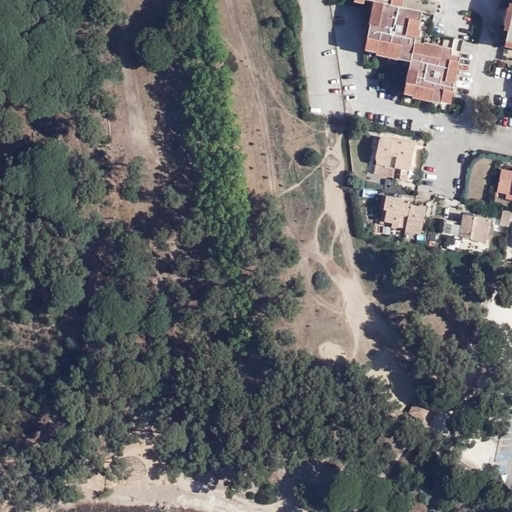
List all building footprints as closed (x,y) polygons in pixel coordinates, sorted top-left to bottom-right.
[(366,0),(374,2),(379,3),(374,26),(370,25),(365,45),(376,48),(375,50),(411,59),(410,64),(403,91),(411,93),(410,94),(440,102),(440,100),(449,102),(460,58),(423,49),(422,52),(413,50),(414,47),(416,40),(418,32),(413,31),(418,12),(402,8),(403,0),(366,0)] [(379,3),(374,2),(369,24),(370,25),(374,26),(379,3)] [(422,13),(418,12),(413,31),(418,32),(422,13)] [(423,49),(460,58),(461,56),(451,54),(451,52),(424,45),(423,49)] [(375,50),(375,53),(374,55),(410,64),(411,59),(375,50)] [(410,94),(410,97),(409,99),(439,106),(439,104),(440,102),(410,94)] [(396,167),(402,168),(411,170),(415,149),(410,148),(411,144),(380,137),(374,163),(385,165),(385,168),(395,171),(396,167)] [(393,179),(395,171),(385,168),(385,165),(374,163),(372,174),(393,179)] [(411,170),(402,168),(400,179),(408,181),(411,170)] [(511,172),(503,170),(499,192),(508,194),(511,195),(511,172)] [(404,232),(420,235),(427,208),(419,206),(418,208),(404,205),(404,202),(385,198),(382,211),(386,212),(383,222),(391,224),(391,227),(404,230),(404,232)] [(499,225),(508,227),(511,211),(503,209),(499,225)] [(440,234),(484,243),(489,222),(463,216),(461,226),(443,222),(440,234)] [(408,416),(422,424),(431,412),(416,404),(408,416)]
